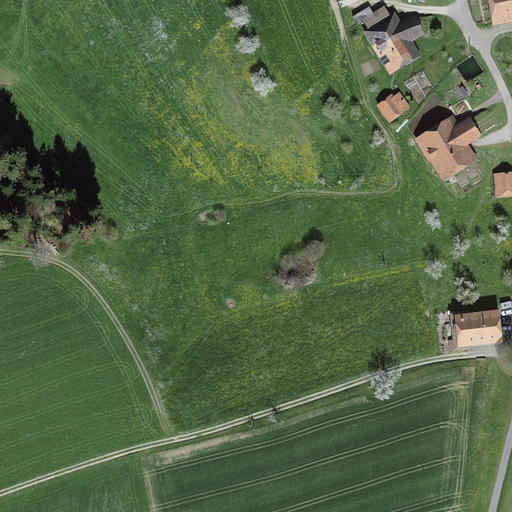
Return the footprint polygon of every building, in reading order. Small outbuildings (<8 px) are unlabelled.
[(511,0),(493,0),(498,20),(511,16),(511,0)] [(405,43),(421,33),(417,22),(399,33),(390,19),(370,31),(374,37),(368,41),(387,72),(413,55),(405,43)] [(399,114),(408,107),(397,92),(381,104),(390,117),(398,112),(399,114)] [(445,174),(469,159),(460,146),(478,135),(470,122),(452,133),(447,123),(417,142),(429,161),(435,158),(445,174)] [(496,198),(511,196),(511,174),(494,176),(496,198)] [(451,353),(466,351),(465,343),(498,339),(496,315),(467,319),(466,313),(450,315),(454,342),(449,342),(451,353)]
